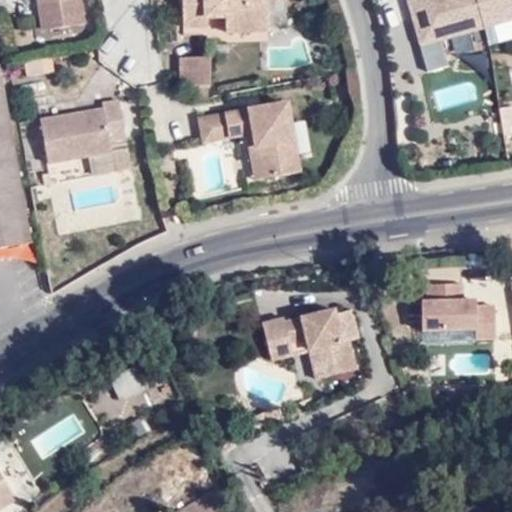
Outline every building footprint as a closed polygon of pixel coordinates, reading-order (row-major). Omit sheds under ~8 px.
[(72,0),(26,0),(28,11),(73,5),(72,0)] [(230,0),(230,2),(208,3),(207,13),(194,14),(191,0),(181,0),(170,1),(175,42),(199,41),(206,33),(217,33),(219,45),(264,41),(261,0),(230,0)] [(404,0),(396,0),(379,3),(383,25),(409,21),(404,0)] [(408,0),(421,44),(483,26),(475,0),(408,0)] [(511,0),(475,0),(483,26),(511,17),(511,0)] [(511,23),(500,27),(504,41),(511,38),(511,23)] [(179,57),(179,86),(211,86),(211,57),(179,57)] [(96,107),(42,118),(51,160),(107,149),(110,164),(125,160),(112,95),(94,99),(96,107)] [(293,101),(198,115),(202,145),(255,137),(257,150),(250,151),(255,181),(303,174),(293,101)] [(0,122),(0,246),(22,242),(0,122)] [(463,285),(427,285),(427,301),(421,301),(422,332),(477,330),(477,340),(495,339),(494,306),(476,307),(476,300),(463,300),(463,285)] [(290,320),(261,323),(272,364),(308,356),(314,382),(358,372),(354,339),(348,341),(338,312),(292,323),(290,320)] [(477,330),(422,332),(422,344),(477,343),(477,340),(477,330)] [(279,407),(250,420),(255,433),(285,419),(279,407)] [(0,508),(15,499),(7,488),(0,493),(0,508)]
